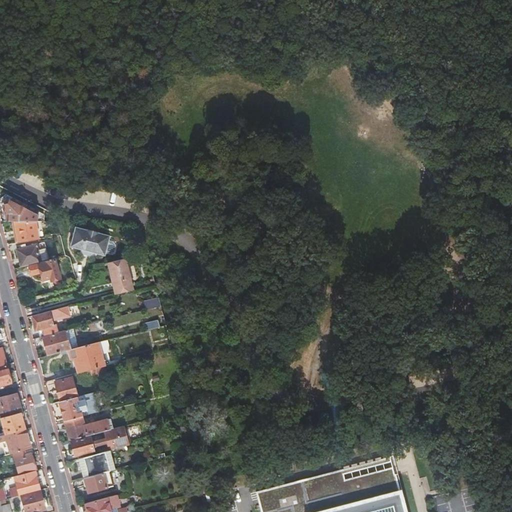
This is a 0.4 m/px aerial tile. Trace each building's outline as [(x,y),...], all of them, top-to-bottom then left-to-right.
[(38,239),(35,221),(14,221),(18,243),(38,239)] [(44,238),(41,221),(35,221),(38,239),(44,238)] [(108,236),(97,233),(97,232),(86,229),(86,230),(75,227),(70,246),(81,248),(80,250),(82,253),(89,255),(92,253),(92,251),(103,254),(108,236)] [(21,265),(40,260),(36,244),(16,249),(21,265)] [(70,275),(64,255),(55,258),(55,259),(29,266),(31,275),(41,272),(43,280),(50,278),(51,280),(70,275)] [(125,258),(107,262),(109,271),(107,271),(109,279),(111,278),(114,294),(133,289),(125,258)] [(143,301),(145,309),(160,306),(158,297),(143,301)] [(69,315),(67,306),(61,308),(55,309),(32,316),(36,330),(39,329),(41,337),(43,336),(58,332),(55,324),(53,325),(51,320),(69,315)] [(146,330),(159,327),(157,319),(154,320),(151,321),(148,321),(144,322),(146,330)] [(71,350),(66,330),(58,332),(43,336),(48,356),(71,350)] [(104,366),(98,342),(90,344),(86,345),(86,346),(69,350),(72,359),(74,359),(78,373),(96,368),(104,366)] [(0,385),(11,383),(6,365),(0,366),(0,385)] [(55,382),(60,401),(77,396),(72,378),(55,382)] [(0,397),(0,413),(1,418),(20,413),(18,402),(19,402),(16,393),(0,397)] [(82,416),(96,412),(91,393),(60,402),(65,421),(82,416)] [(1,418),(6,435),(25,430),(20,413),(1,418)] [(84,426),(82,416),(65,421),(70,441),(104,431),(107,430),(113,429),(110,419),(84,426)] [(90,437),(71,442),(75,456),(94,451),(93,449),(95,446),(107,443),(109,450),(110,450),(117,448),(129,445),(123,426),(122,426),(113,429),(107,430),(104,431),(106,438),(91,442),(90,437)] [(4,448),(6,456),(11,454),(13,454),(24,451),(31,449),(25,430),(6,435),(0,436),(0,442),(5,441),(6,445),(7,447),(4,448)] [(115,469),(110,450),(109,450),(105,451),(110,471),(115,469)] [(13,454),(19,475),(35,471),(30,454),(25,455),(24,451),(13,454)] [(110,471),(105,451),(83,458),(89,477),(103,473),(110,471)] [(392,455),(255,491),(260,511),(407,511),(397,475),(392,455)] [(89,477),(83,458),(79,459),(84,478),(85,478),(89,477)] [(9,490),(11,498),(21,495),(40,490),(35,471),(19,475),(14,477),(17,488),(9,490)] [(105,480),(103,473),(89,477),(85,478),(89,493),(113,486),(111,479),(105,480)] [(201,489),(209,487),(205,475),(198,477),(201,489)] [(40,490),(21,495),(24,506),(21,506),(22,510),(25,510),(25,511),(35,511),(46,509),(40,490)] [(210,511),(216,511),(211,491),(205,493),(210,511)] [(117,511),(117,510),(117,508),(120,508),(117,495),(111,497),(85,504),(87,511),(117,511)] [(0,500),(0,502),(2,511),(10,511),(9,504),(6,505),(5,500),(0,500)]
